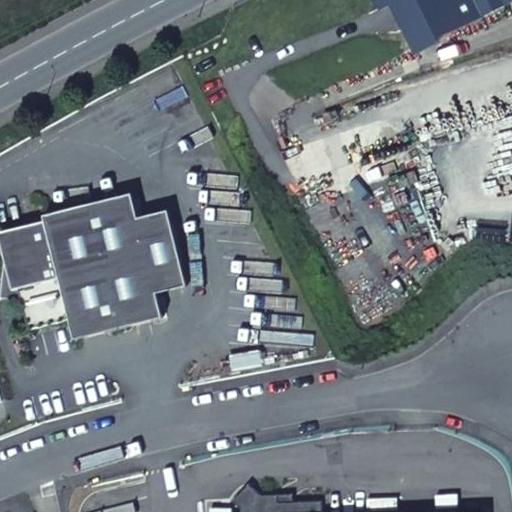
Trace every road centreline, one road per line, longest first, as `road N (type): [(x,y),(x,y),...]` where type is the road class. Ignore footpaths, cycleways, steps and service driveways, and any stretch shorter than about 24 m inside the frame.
road 1 (residential): [(28,464),(511,378)]
road 2 (unknown): [(511,72),(293,142)]
road 3 (secondary): [(164,0),(0,90)]
